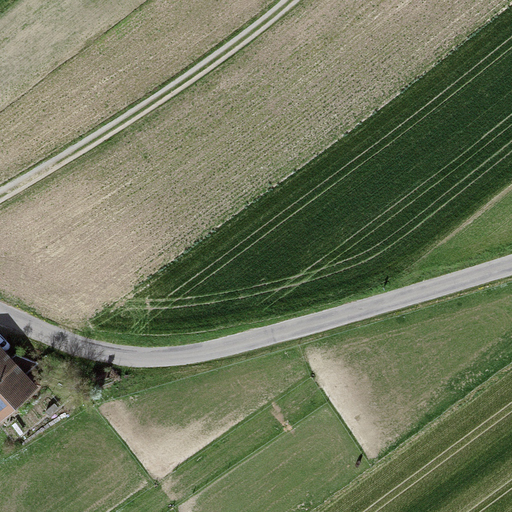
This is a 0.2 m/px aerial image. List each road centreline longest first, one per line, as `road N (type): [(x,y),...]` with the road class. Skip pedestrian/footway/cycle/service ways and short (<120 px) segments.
road 1 (unclassified): [(511,265),(176,362),(71,345),(0,314)]
road 2 (track): [(0,200),(145,123),(278,0)]
